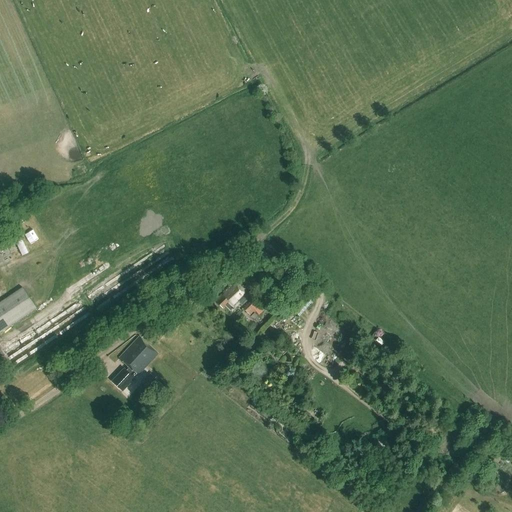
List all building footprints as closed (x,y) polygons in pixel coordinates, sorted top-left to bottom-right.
[(253,270),(266,259),(261,253),(248,265),(253,270)] [(125,272),(0,343),(12,364),(137,293),(125,272)] [(231,313),(249,296),(247,294),(248,293),(245,289),(243,291),(235,282),(215,301),(223,308),(225,306),(231,313)] [(23,288),(0,303),(0,333),(37,309),(23,288)] [(311,300),(299,289),(287,301),(290,304),(289,304),(298,314),(311,300)] [(265,310),(255,297),(243,308),(250,316),(255,312),(253,310),(254,309),(257,313),(259,315),(265,310)] [(135,379),(133,378),(137,373),(138,374),(141,371),(142,372),(158,354),(139,336),(119,357),(131,368),(127,372),(124,369),(113,381),(123,391),(135,379)] [(143,383),(152,392),(161,381),(152,373),(143,383)] [(501,456),(494,451),(489,459),(495,464),(501,456)]
